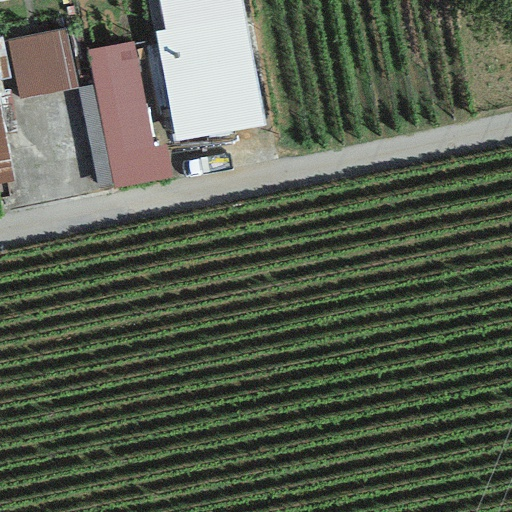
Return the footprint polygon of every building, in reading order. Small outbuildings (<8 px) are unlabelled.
[(158,0),(164,31),(155,33),(175,143),(264,127),(241,0),(158,0)] [(65,29),(6,41),(17,99),(76,87),(65,29)] [(2,39),(0,39),(0,182),(14,179),(0,115),(0,80),(5,79),(10,78),(2,39)] [(134,42),(87,51),(93,86),(112,184),(113,189),(171,179),(164,146),(154,148),(134,42)] [(93,86),(77,90),(96,187),(112,184),(93,86)]
